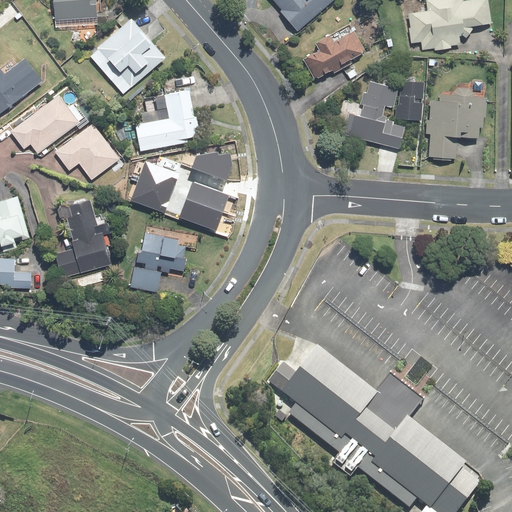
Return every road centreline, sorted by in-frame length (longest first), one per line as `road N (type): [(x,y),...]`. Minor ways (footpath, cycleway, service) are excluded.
road 1 (unclassified): [(283,191),(511,205)]
road 2 (tertiary): [(184,0),(266,105),(283,191)]
road 3 (primary): [(0,330),(132,354),(201,329)]
road 4 (primary): [(218,498),(166,455),(43,389)]
road 5 (primary): [(0,343),(159,410)]
road 6 (tertiary): [(283,191),(285,244),(257,307),(227,343)]
road 7 (tertiary): [(201,329),(231,291),(283,191)]
road 8 (primary): [(227,343),(208,406),(247,478)]
